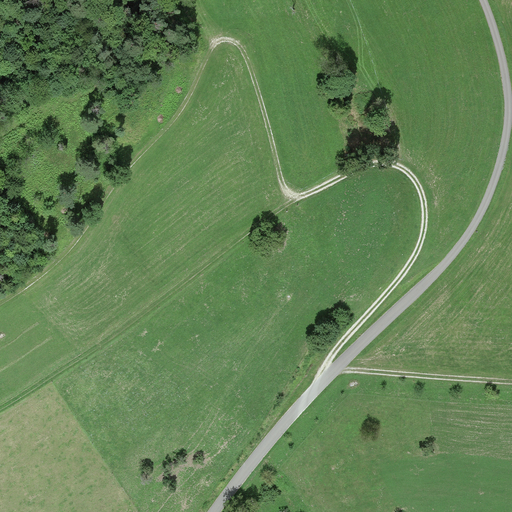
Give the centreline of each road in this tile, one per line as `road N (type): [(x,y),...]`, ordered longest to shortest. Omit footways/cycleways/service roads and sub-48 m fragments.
road 1 (track): [(316,386),(340,338),(392,291),(419,249),(419,186),(394,164),(360,161),(239,229),(86,351),(0,405)]
road 2 (track): [(0,300),(54,266),(174,117),(187,79),(216,44),(232,45),(245,59),(275,175),(301,197)]
road 3 (unclassified): [(284,420),(452,254),(480,207),(501,149),(506,92),(480,0)]
road 4 (track): [(336,367),(511,381)]
